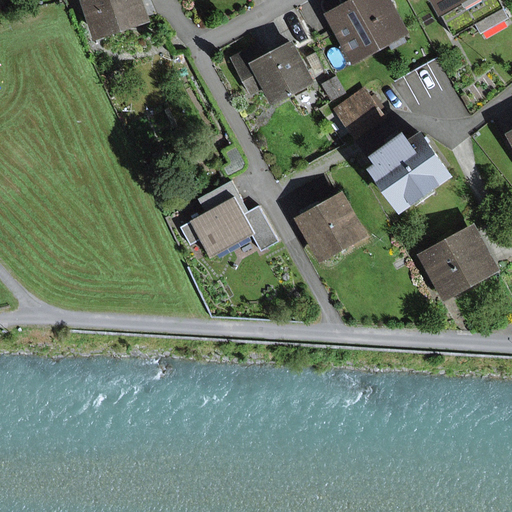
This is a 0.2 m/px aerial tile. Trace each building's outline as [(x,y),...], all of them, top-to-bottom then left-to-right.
[(147,0),(84,0),(96,38),(154,21),(147,0)] [(393,0),(348,0),(325,13),(354,64),(411,32),(393,0)] [(432,0),(441,15),(467,0),(432,0)] [(295,38),(250,61),(273,104),(317,81),(295,38)] [(364,88),(333,108),(353,138),(383,118),(364,88)] [(423,127),(369,165),(401,211),(455,172),(423,127)] [(345,190),(296,217),(321,261),(370,234),(345,190)] [(236,195),(191,219),(212,257),(257,233),(236,195)] [(476,221),(418,253),(445,300),(502,268),(476,221)]
